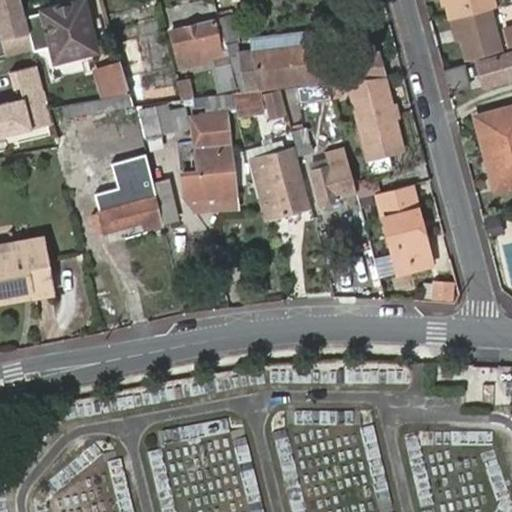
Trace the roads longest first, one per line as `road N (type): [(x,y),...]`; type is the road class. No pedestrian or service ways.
road 1 (tertiary): [(0,382),(289,328),(487,334)]
road 2 (residential): [(487,334),(401,0)]
